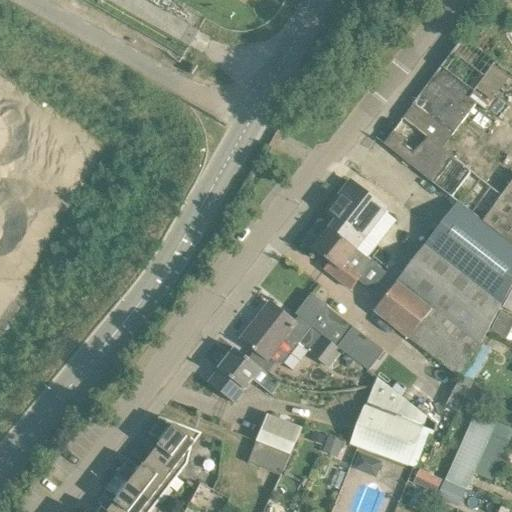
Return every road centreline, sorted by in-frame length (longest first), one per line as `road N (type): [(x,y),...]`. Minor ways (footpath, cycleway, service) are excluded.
road 1 (unclassified): [(53,511),(445,0)]
road 2 (unclassified): [(0,464),(138,283),(247,118)]
road 3 (unclassified): [(247,118),(313,0)]
